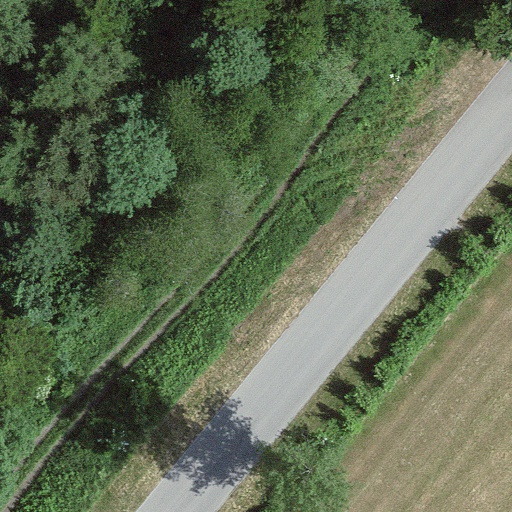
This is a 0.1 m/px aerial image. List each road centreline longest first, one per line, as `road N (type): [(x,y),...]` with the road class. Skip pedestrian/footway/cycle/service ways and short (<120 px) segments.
road 1 (track): [(421,0),(0,494)]
road 2 (unclassified): [(184,511),(511,117)]
